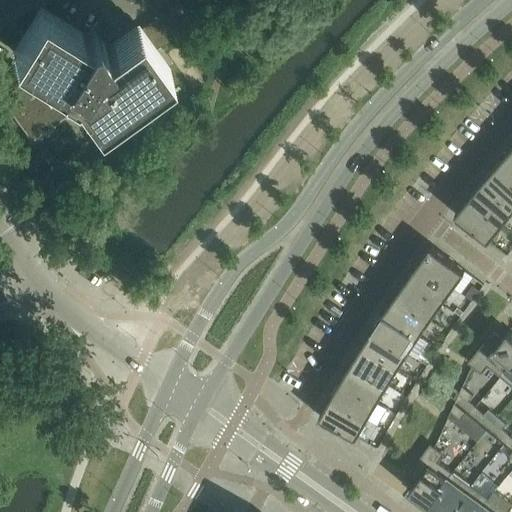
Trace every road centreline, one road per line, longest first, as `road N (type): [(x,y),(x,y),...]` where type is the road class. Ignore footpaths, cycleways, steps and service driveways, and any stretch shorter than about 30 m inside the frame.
road 1 (secondary): [(200,407),(345,177),(398,109),(511,2)]
road 2 (secondary): [(483,0),(355,131),(293,221),(237,265),(166,386)]
road 3 (residential): [(313,394),(427,217)]
road 4 (residential): [(232,429),(349,511)]
road 5 (secondary): [(166,386),(113,511)]
road 6 (residential): [(427,217),(511,117)]
road 7 (unclassified): [(166,386),(66,311)]
